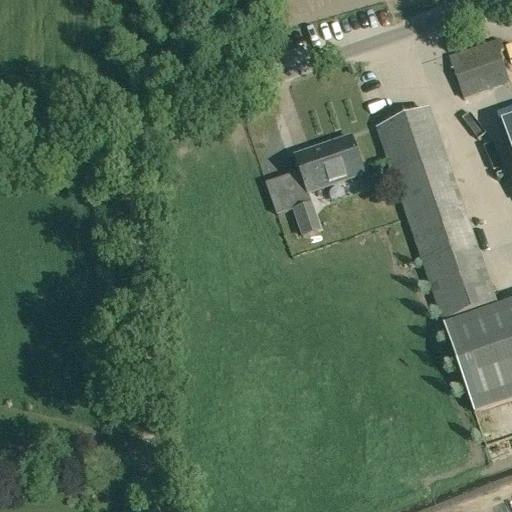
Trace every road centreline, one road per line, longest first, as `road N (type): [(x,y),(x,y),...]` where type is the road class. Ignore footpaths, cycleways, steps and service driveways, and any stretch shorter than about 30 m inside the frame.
road 1 (unclassified): [(132,126),(504,0)]
road 2 (unclassified): [(162,511),(146,406),(132,126)]
road 3 (unknown): [(414,30),(511,212)]
road 4 (unclassified): [(132,126),(0,161)]
